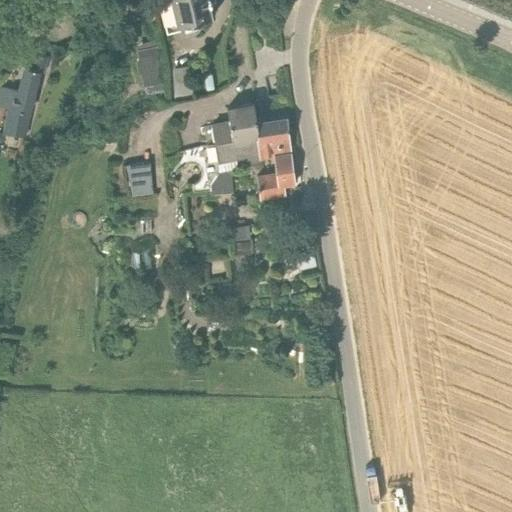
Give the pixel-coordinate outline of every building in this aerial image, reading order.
[(160,0),(167,31),(181,28),(181,29),(186,32),(197,30),(200,24),(198,17),(214,13),(211,0),(160,0)] [(93,63),(105,37),(79,25),(67,51),(93,63)] [(165,91),(161,67),(158,47),(139,50),(140,59),(137,61),(139,70),(140,72),(141,72),(142,83),(140,85),(142,93),(143,93),(143,95),(165,91)] [(40,76),(43,76),(48,57),(35,53),(31,69),(25,67),(19,91),(14,89),(0,86),(0,87),(0,107),(7,110),(3,133),(26,137),(30,119),(40,76)] [(177,63),(176,92),(195,92),(196,64),(177,63)] [(259,133),(233,137),(236,156),(237,162),(261,160),(261,157),(274,156),(274,154),(276,154),(275,152),(275,147),(291,144),(288,117),(283,118),(281,95),(267,97),(270,119),(257,121),(259,133)] [(254,101),(227,106),(230,121),(212,124),(218,159),(236,156),(233,137),(259,133),(257,121),(254,101)] [(296,182),(291,144),(275,147),(275,152),(276,154),(274,154),(274,156),(275,171),(257,173),(259,196),(264,195),(284,193),(283,184),(296,182)] [(153,191),(149,160),(126,163),(129,184),(131,184),(132,194),(153,191)] [(233,192),(231,168),(219,168),(209,182),(210,193),(233,192)] [(245,239),(244,224),(233,225),(234,239),(245,239)] [(238,241),(239,244),(232,245),(233,254),(251,253),(250,240),(238,241)] [(313,255),(297,259),(299,269),(315,266),(313,255)]
